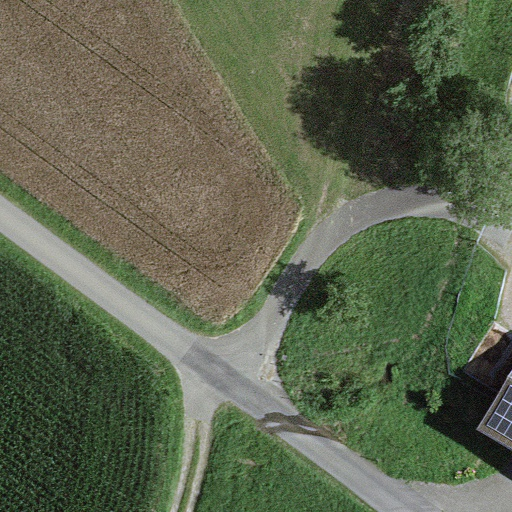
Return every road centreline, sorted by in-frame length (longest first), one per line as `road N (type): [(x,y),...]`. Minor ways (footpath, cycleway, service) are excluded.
road 1 (unclassified): [(0,216),(390,511)]
road 2 (track): [(186,511),(207,372)]
